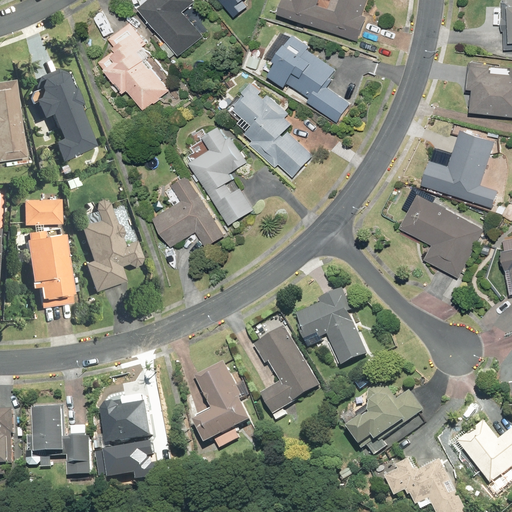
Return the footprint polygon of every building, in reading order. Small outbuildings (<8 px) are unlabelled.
[(157,0),(147,9),(186,55),(209,36),(191,14),(205,3),(201,0),(157,0)] [(224,0),(239,18),(251,8),(249,5),(254,0),(224,0)] [(371,0),(343,0),(340,11),(323,5),(324,0),(290,0),(286,15),(365,41),(373,17),(367,15),(371,0)] [(135,22),(114,38),(122,49),(105,62),(129,94),(134,91),(149,110),(175,90),(168,80),(174,75),(135,22)] [(317,46),(299,34),(272,75),(292,87),(293,85),(314,98),(311,103),(342,123),(355,102),(330,86),(341,69),(313,51),(317,46)] [(500,65),(479,64),(478,88),(483,88),(482,115),(511,116),(511,72),(500,72),(500,65)] [(97,147),(80,103),(83,102),(78,89),(76,90),(69,73),(57,70),(41,75),(46,80),(43,88),(33,92),(31,98),(33,105),(39,102),(46,119),(55,116),(64,138),(54,142),(62,161),(97,147)] [(18,80),(0,82),(0,160),(28,157),(18,80)] [(318,156),(292,131),(297,125),(289,117),(293,113),(275,95),(271,98),(266,94),(268,92),(258,82),(249,92),(253,96),(241,108),(250,117),(245,121),(255,130),(252,133),(259,140),(256,143),(282,168),(286,164),(298,176),(318,156)] [(218,149),(196,162),(236,227),(259,213),(235,173),(240,170),(241,172),(254,163),(238,136),(234,139),(226,127),(210,136),(218,149)] [(500,142),(465,131),(452,166),(436,161),(428,185),(498,208),(503,191),(486,185),(500,142)] [(230,236),(192,176),(190,177),(187,172),(182,176),(185,180),(178,184),(188,201),(160,218),(177,245),(201,231),(211,247),(230,236)] [(489,229),(415,192),(407,207),(413,211),(404,229),(436,245),(429,259),(465,278),(489,229)] [(63,200),(25,199),(25,224),(63,225),(63,200)] [(96,221),(82,226),(94,260),(87,263),(97,292),(127,282),(122,267),(130,264),(131,265),(132,266),(133,267),(134,267),(135,267),(136,267),(136,268),(137,268),(138,267),(139,267),(140,267),(141,267),(141,266),(142,266),(142,265),(143,265),(143,264),(144,264),(144,263),(144,262),(145,262),(145,261),(145,260),(137,242),(126,247),(122,237),(123,237),(123,236),(124,235),(124,234),(124,233),(124,232),(124,231),(124,230),(124,229),(123,229),(123,228),(122,228),(122,227),(121,227),(121,226),(120,226),(119,226),(118,226),(112,208),(111,207),(111,206),(111,205),(110,205),(110,204),(109,204),(108,203),(107,202),(106,202),(106,201),(105,201),(104,201),(103,201),(102,201),(101,201),(100,201),(99,201),(98,202),(97,203),(96,203),(95,204),(95,205),(94,205),(94,206),(93,207),(93,208),(93,209),(92,210),(92,211),(96,221)] [(46,231),(30,233),(31,241),(27,241),(34,288),(41,287),(43,306),(77,301),(67,233),(47,236),(46,231)] [(302,313),(317,346),(334,339),(346,366),(375,353),(345,288),(318,300),(321,305),(302,313)] [(266,393),(279,415),(282,420),(298,410),(295,405),(326,386),(289,326),(258,345),(269,363),(273,361),(285,382),(266,393)] [(245,438),(241,430),(258,420),(247,398),(256,394),(249,380),(240,385),(228,362),(200,376),(217,408),(200,417),(214,444),(221,440),(225,449),(245,438)] [(414,391),(401,400),(398,396),(398,394),(397,393),(397,391),(396,390),(395,389),(394,388),(392,387),(391,386),(390,385),(388,385),(387,385),(385,384),(384,385),(382,385),(381,385),(379,386),(378,387),(377,388),(375,389),(374,390),(373,391),(373,392),(372,394),(372,395),(372,397),(372,399),(372,400),(372,402),(373,403),(373,404),(374,406),(375,407),(376,408),(378,409),(379,410),(367,418),(358,406),(343,418),(367,450),(372,446),(379,456),(381,454),(420,426),(415,420),(428,410),(414,391)] [(153,400),(152,394),(108,403),(119,455),(147,450),(145,440),(162,436),(159,419),(164,418),(160,398),(153,400)] [(0,409),(0,481),(4,482),(4,476),(11,475),(11,465),(18,465),(17,409),(0,409)] [(54,466),(53,456),(72,455),(73,476),(94,475),(92,426),(75,426),(75,410),(43,411),(44,451),(31,451),(31,467),(54,466)] [(460,466),(468,476),(479,477),(487,470),(497,483),(511,471),(511,430),(502,439),(488,421),(472,434),(468,429),(454,440),(464,454),(460,466)] [(208,445),(197,451),(206,467),(217,460),(208,445)] [(473,511),(444,459),(424,470),(417,457),(409,461),(404,452),(374,469),(385,489),(394,484),(401,497),(410,492),(413,497),(417,494),(423,506),(435,499),(442,511),(473,511)]
